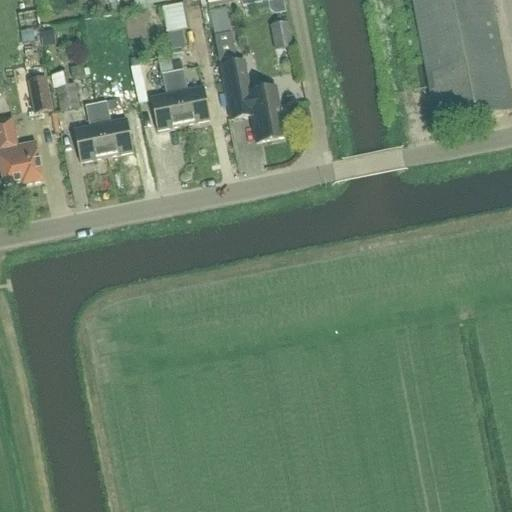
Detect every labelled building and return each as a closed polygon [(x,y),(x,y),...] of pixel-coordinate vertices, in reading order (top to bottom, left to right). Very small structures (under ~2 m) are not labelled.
[(408,0),(433,132),(441,130),(491,121),(511,116),(488,0),(408,0)] [(188,3),(170,5),(176,49),(195,47),(188,3)] [(283,3),(268,4),(270,14),(274,17),(286,15),(283,3)] [(226,13),(210,16),(214,39),(231,36),(226,13)] [(53,33),(41,36),(44,49),(56,47),(53,33)] [(21,36),(23,45),(35,43),(34,34),(21,36)] [(162,77),(174,75),(170,58),(157,60),(160,77),(162,77)] [(249,96),(243,64),(220,69),(230,124),(250,120),(255,147),(284,142),(275,91),(249,96)] [(72,72),(73,81),(85,79),(83,70),(72,72)] [(174,75),(184,128),(210,123),(204,91),(187,94),(183,73),(174,75)] [(157,133),(184,128),(174,75),(162,77),(166,98),(151,101),(157,133)] [(71,89),(69,76),(56,79),(63,115),(81,111),(77,88),(71,89)] [(53,115),(45,82),(27,86),(34,119),(53,115)] [(97,107),(105,160),(133,155),(126,122),(110,127),(106,105),(97,107)] [(79,166),(105,160),(97,107),(85,109),(90,130),(74,133),(79,166)] [(17,149),(11,121),(0,123),(0,179),(2,189),(20,186),(21,190),(43,186),(34,146),(17,149)]
